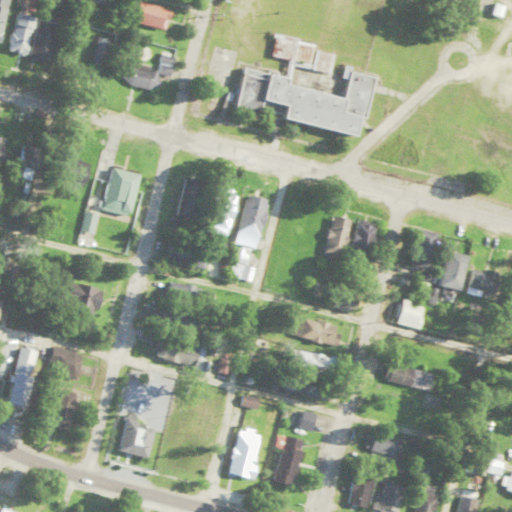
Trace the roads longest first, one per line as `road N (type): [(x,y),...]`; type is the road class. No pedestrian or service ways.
road 1 (tertiary): [(511,222),(0,91)]
road 2 (residential): [(81,475),(202,0)]
road 3 (residential): [(317,511),(399,194)]
road 4 (tertiary): [(3,446),(228,511)]
